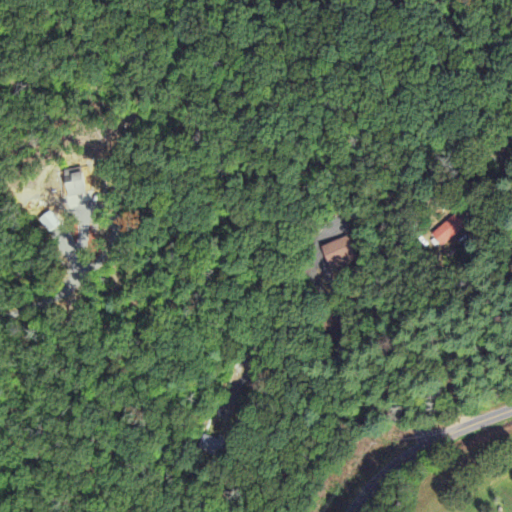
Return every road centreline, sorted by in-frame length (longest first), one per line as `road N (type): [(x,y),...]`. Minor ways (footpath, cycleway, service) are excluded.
road 1 (residential): [(511,404),(438,434),(393,465),(362,511)]
road 2 (residential): [(0,352),(118,298)]
